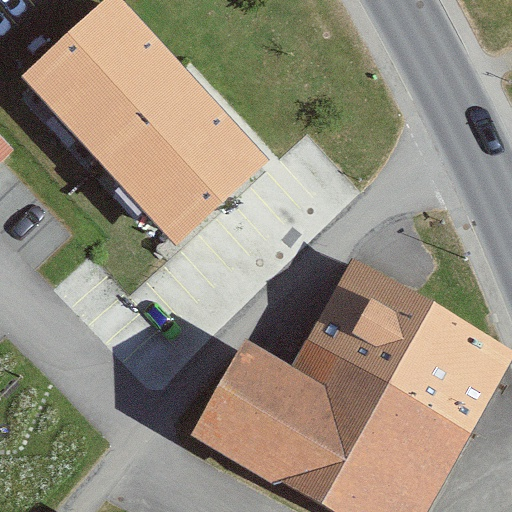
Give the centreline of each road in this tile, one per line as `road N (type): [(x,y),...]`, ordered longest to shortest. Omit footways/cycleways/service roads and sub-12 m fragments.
road 1 (track): [(470,124),(262,299),(81,511)]
road 2 (secondary): [(511,225),(470,124),(399,0)]
road 3 (unknown): [(145,436),(0,276)]
